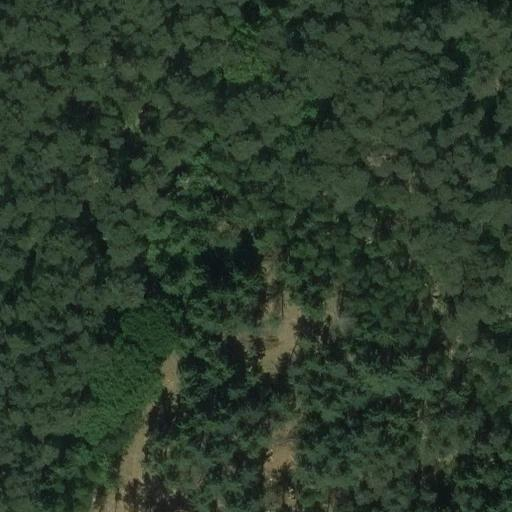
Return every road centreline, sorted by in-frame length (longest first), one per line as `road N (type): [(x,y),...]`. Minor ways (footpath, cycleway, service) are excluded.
road 1 (track): [(268,0),(59,511)]
road 2 (track): [(0,45),(195,185)]
